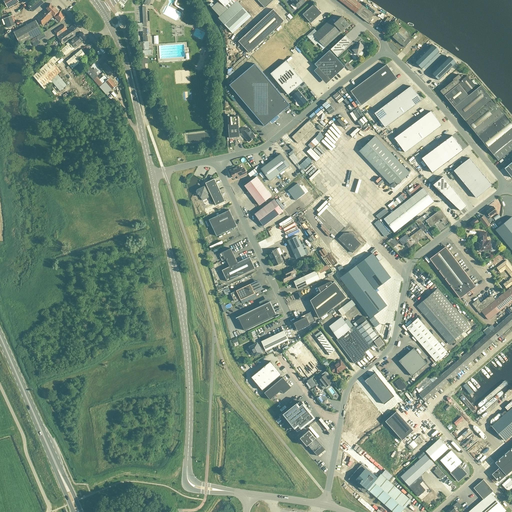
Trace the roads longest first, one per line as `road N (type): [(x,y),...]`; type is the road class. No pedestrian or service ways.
road 1 (tertiary): [(249,494),(186,483),(188,371),(151,174)]
road 2 (unclassified): [(340,419),(350,383),(394,339),(410,263),(448,231)]
road 3 (unclassified): [(215,160),(267,146),(384,53)]
road 4 (unclassified): [(480,471),(426,411),(511,335)]
road 5 (primary): [(76,511),(0,338)]
road 6 (unclassified): [(506,187),(429,93),(384,53)]
road 7 (unclassified): [(290,319),(215,160)]
road 8 (tertiary): [(151,174),(111,29)]
